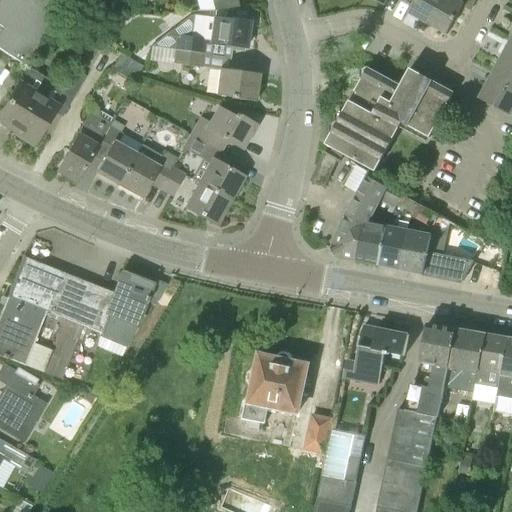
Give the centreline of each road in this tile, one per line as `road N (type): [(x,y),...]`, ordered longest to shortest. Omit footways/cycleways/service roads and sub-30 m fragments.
road 1 (tertiary): [(267,270),(155,245),(30,199)]
road 2 (residential): [(511,311),(267,270)]
road 3 (residential): [(298,41),(381,23),(459,61),(494,0)]
road 4 (tertiary): [(267,270),(302,134),(298,41)]
